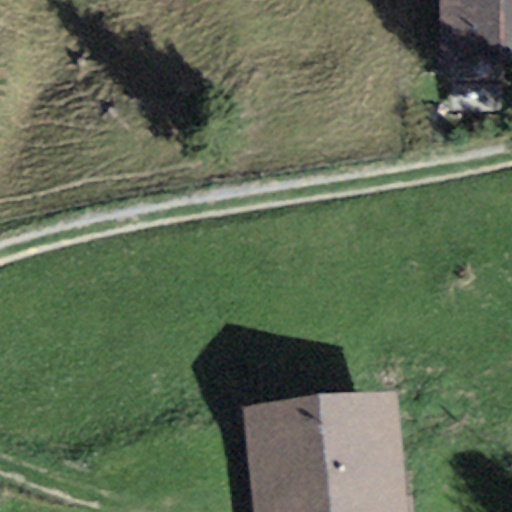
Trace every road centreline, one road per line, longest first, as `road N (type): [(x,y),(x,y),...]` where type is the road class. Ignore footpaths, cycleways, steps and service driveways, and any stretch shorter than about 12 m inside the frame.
road 1 (track): [(0,257),(81,229),(511,150)]
road 2 (track): [(122,511),(66,481),(0,460)]
